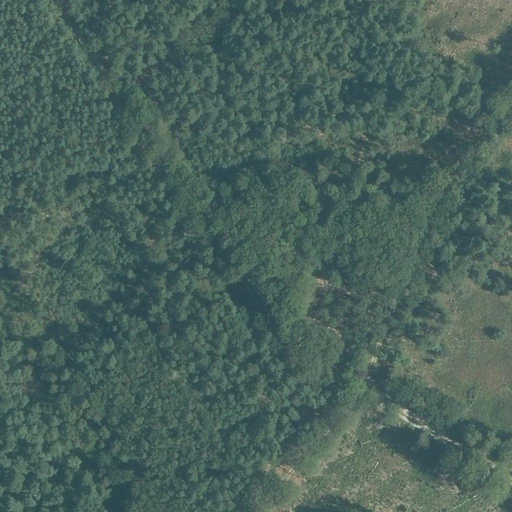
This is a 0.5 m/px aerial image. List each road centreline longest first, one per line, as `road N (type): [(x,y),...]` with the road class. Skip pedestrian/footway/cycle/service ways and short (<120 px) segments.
road 1 (track): [(511,477),(292,337),(52,0)]
road 2 (track): [(511,101),(436,195),(365,385)]
road 3 (track): [(256,511),(361,392)]
